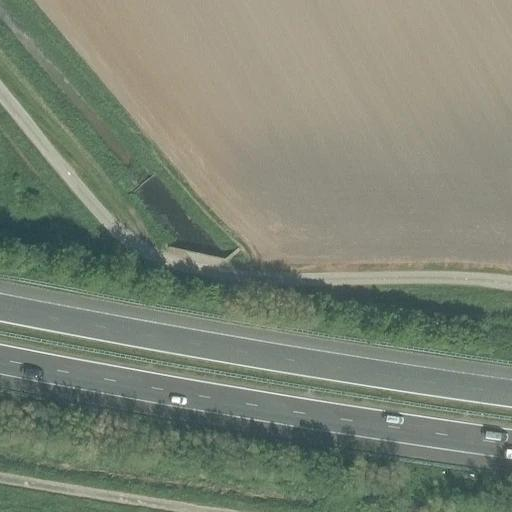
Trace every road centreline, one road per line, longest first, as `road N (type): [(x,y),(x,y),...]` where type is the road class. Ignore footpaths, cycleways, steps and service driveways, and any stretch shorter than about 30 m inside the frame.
road 1 (unclassified): [(0,91),(107,222),(162,262),(241,278),(511,285)]
road 2 (motorway): [(511,391),(203,349),(0,306)]
road 3 (motorway): [(0,363),(116,388),(511,445)]
road 4 (track): [(201,511),(0,478)]
